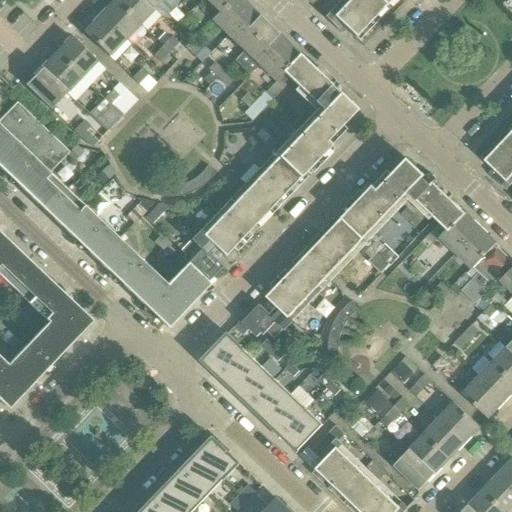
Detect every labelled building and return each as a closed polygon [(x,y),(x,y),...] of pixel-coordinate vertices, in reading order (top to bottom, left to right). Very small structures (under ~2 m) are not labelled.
[(139,25),(154,9),(145,0),(114,0),(113,1),(139,25)] [(162,0),(145,0),(154,9),(162,0)] [(205,0),(218,12),(230,0),(205,0)] [(211,20),(227,35),(251,10),(240,0),(230,0),(218,12),(211,20)] [(347,0),(332,17),(354,38),(390,0),(347,0)] [(124,40),(139,25),(113,1),(99,16),(124,40)] [(190,12),(192,15),(199,21),(205,14),(196,5),(190,12)] [(227,35),(243,51),(268,26),(251,10),(227,35)] [(199,21),(192,15),(182,25),(189,32),(199,21)] [(129,45),(124,40),(99,16),(83,33),(114,62),(129,45)] [(243,51),(257,65),(282,40),(268,26),(243,51)] [(70,37),(55,53),(81,77),(96,62),(70,37)] [(170,37),(162,47),(168,53),(177,44),(170,37)] [(257,65),(275,82),(300,57),(282,40),(257,65)] [(184,47),(194,56),(200,49),(191,41),(184,47)] [(168,53),(162,47),(153,56),(160,62),(168,53)] [(55,53),(40,69),(66,93),(81,77),(55,53)] [(300,57),(275,82),(264,94),(271,100),(289,80),(314,103),(321,110),(202,235),(198,231),(194,236),(191,240),(190,239),(189,240),(190,241),(180,251),(185,255),(182,258),(187,264),(166,285),(48,174),(69,153),(16,102),(0,119),(0,169),(163,325),(164,326),(163,326),(167,329),(170,326),(170,325),(208,285),(208,284),(207,283),(211,279),(222,267),(215,261),(221,255),(224,257),(265,214),(345,130),(340,126),(355,110),(338,94),(339,91),(339,88),(338,85),(334,82),(330,86),(300,57)] [(208,69),(217,78),(223,72),(214,63),(208,69)] [(66,93),(40,69),(24,85),(49,110),(66,93)] [(131,78),(138,85),(147,75),(141,69),(131,78)] [(223,72),(217,78),(226,87),(232,80),(223,72)] [(112,90),(104,99),(110,106),(118,97),(112,90)] [(244,115),(250,121),(251,122),(271,100),(264,94),(263,93),(254,101),(246,94),(240,100),(249,109),(244,115)] [(110,106),(104,99),(94,108),(101,115),(110,106)] [(299,106),(293,113),(300,119),(306,113),(299,106)] [(79,138),(90,127),(83,120),(73,131),(79,138)] [(511,132),(484,161),(493,169),(488,174),(502,187),(511,176),(511,132)] [(270,137),(263,144),(270,150),(276,144),(270,137)] [(270,150),(263,144),(257,151),(264,157),(270,150)] [(75,146),(70,151),(78,158),(83,153),(75,146)] [(269,300),(262,308),(286,329),(293,321),(289,317),(355,249),(362,256),(365,253),(371,259),(368,262),(380,274),(389,264),(370,247),(367,243),(364,240),(408,193),(412,197),(416,200),(439,223),(421,243),(428,250),(439,238),(440,238),(464,213),(433,183),(436,179),(432,175),(430,174),(427,174),(424,176),(407,159),(392,175),(387,171),(266,298),(269,300)] [(156,186),(153,196),(161,197),(172,197),(180,196),(190,193),(198,189),(207,183),(212,176),(216,172),(207,166),(202,173),(196,178),(189,182),(181,185),(174,187),(166,187),(156,186)] [(113,175),(106,167),(101,172),(95,178),(102,185),(108,180),(113,175)] [(134,224),(144,213),(137,206),(127,217),(134,224)] [(400,215),(407,221),(414,214),(407,208),(400,215)] [(480,228),(464,213),(440,238),(455,254),(480,228)] [(499,246),(480,228),(455,254),(450,259),(463,271),(446,289),(448,290),(450,292),(453,295),(497,248),(499,246)] [(0,401),(4,406),(8,409),(11,406),(88,325),(91,321),(88,318),(87,318),(0,234),(0,401)] [(159,237),(154,242),(169,256),(174,251),(159,237)] [(370,247),(389,264),(397,256),(385,245),(384,246),(377,240),(370,247)] [(511,268),(511,262),(497,248),(453,295),(455,298),(461,291),(475,304),(492,286),(493,286),(499,280),(500,281),(511,268)] [(426,270),(417,261),(411,267),(420,276),(426,270)] [(511,268),(500,281),(511,292),(511,268)] [(435,290),(434,290),(443,299),(450,292),(448,290),(446,289),(441,283),(435,290)] [(491,300),(493,302),(500,309),(507,302),(497,293),(491,300)] [(352,315),(358,310),(352,301),(347,305),(341,311),(335,320),(332,328),(329,338),(328,346),(329,357),(330,364),(340,361),(338,352),(338,344),(340,336),(342,329),(346,322),(352,315)] [(500,309),(493,302),(483,313),(490,319),(498,327),(508,316),(500,309)] [(257,337),(261,333),(263,335),(266,332),(274,339),(283,330),(285,331),(286,330),(286,329),(262,308),(259,305),(242,323),(257,337)] [(240,323),(234,328),(243,337),(249,331),(240,323)] [(471,325),(463,334),(475,345),(476,344),(472,339),(478,332),(471,325)] [(475,345),(463,334),(454,343),(461,350),(464,347),(469,352),(475,345)] [(201,362),(218,377),(243,351),(227,335),(201,362)] [(260,347),(269,355),(275,349),(266,341),(260,347)] [(511,380),(511,350),(508,347),(492,363),(511,380)] [(275,349),(269,355),(278,363),(283,357),(275,349)] [(218,377),(233,392),(259,366),(243,351),(218,377)] [(448,363),(441,357),(433,366),(439,373),(448,363)] [(399,363),(401,365),(393,373),(401,382),(409,373),(416,367),(405,358),(399,363)] [(503,403),(511,393),(511,380),(492,363),(477,379),(503,403)] [(90,388),(146,441),(168,417),(112,364),(90,388)] [(285,370),(294,378),(299,372),(290,364),(285,370)] [(233,392),(249,407),(275,380),(259,366),(233,392)] [(318,380),(327,388),(333,382),(324,374),(318,380)] [(431,381),(424,375),(415,384),(422,391),(431,381)] [(488,419),(503,403),(477,379),(462,394),(488,419)] [(249,407),(265,422),(290,395),(275,380),(249,407)] [(327,388),(336,396),(341,390),(333,382),(327,388)] [(265,422),(280,437),(306,410),(290,395),(265,422)] [(403,398),(394,407),(400,413),(409,404),(403,398)] [(454,403),(438,419),(464,443),(480,427),(454,403)] [(400,413),(394,407),(385,416),(392,422),(400,413)] [(306,410),(280,437),(297,453),(322,426),(306,410)] [(438,419),(423,435),(449,459),(464,443),(438,419)] [(300,455),(299,456),(314,471),(315,470),(359,511),(403,511),(407,508),(402,503),(398,507),(369,478),(373,474),(379,467),(372,461),(366,467),(369,470),(365,475),(338,449),(341,445),(338,442),(336,441),(337,440),(339,441),(345,435),(336,426),(311,451),(308,447),(300,455)] [(374,428),(363,439),(370,445),(381,434),(374,428)] [(345,435),(339,441),(338,442),(341,445),(345,448),(352,441),(345,435)] [(423,435),(408,451),(434,475),(449,459),(423,435)] [(212,439),(196,455),(223,481),(239,464),(212,439)] [(434,475),(408,451),(393,467),(419,491),(434,475)] [(196,455),(181,471),(208,496),(223,481),(196,455)] [(511,459),(498,475),(511,488),(511,459)] [(379,467),(373,474),(379,480),(386,473),(379,467)] [(181,471),(167,486),(193,511),(208,496),(181,471)] [(511,488),(498,475),(482,491),(504,511),(511,511),(511,488)] [(167,486),(152,502),(162,511),(193,511),(167,486)] [(241,497),(246,503),(253,496),(255,494),(249,488),(241,497)] [(504,511),(482,491),(467,507),(473,511),(504,511)] [(246,503),(241,497),(232,506),(238,511),(246,503)] [(265,511),(288,511),(276,500),(267,510),(265,511)] [(162,511),(152,502),(141,511),(162,511)]
